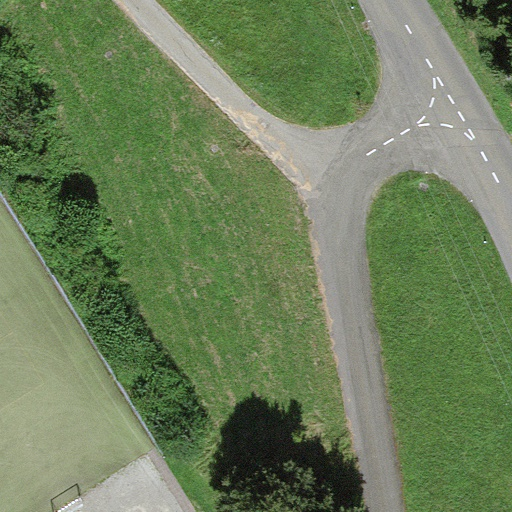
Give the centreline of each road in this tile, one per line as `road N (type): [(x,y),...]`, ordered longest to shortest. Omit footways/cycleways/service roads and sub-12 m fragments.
road 1 (residential): [(377,511),(336,226),(343,177),(451,100)]
road 2 (tertiary): [(511,205),(451,100)]
